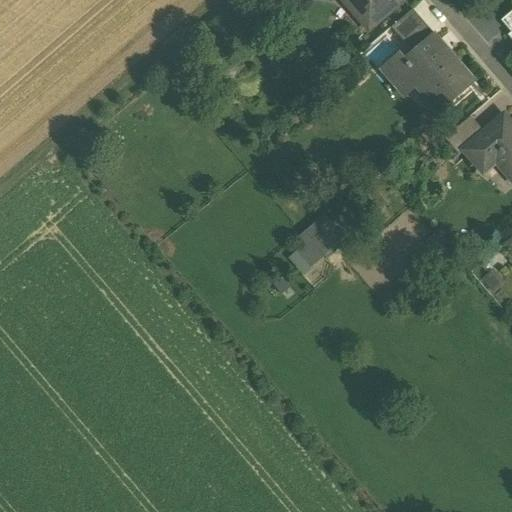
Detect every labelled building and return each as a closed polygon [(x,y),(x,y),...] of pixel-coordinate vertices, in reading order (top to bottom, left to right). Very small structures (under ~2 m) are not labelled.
[(402,0),(351,0),(361,11),(357,15),(368,28),(368,29),(369,30),(402,0)] [(435,35),(413,10),(392,28),(413,53),(435,35)] [(474,81),(435,35),(413,53),(405,61),(400,55),(381,71),(403,96),(420,82),(443,108),(474,81)] [(511,124),(503,115),(484,132),(462,150),(463,152),(479,170),(492,159),(511,182),(511,124)] [(470,117),(444,139),(459,156),(463,152),(462,150),(484,132),(470,117)] [(336,251),(320,232),(334,221),(327,213),(304,232),(314,244),(324,255),(327,258),(336,251)] [(340,228),(334,221),(320,232),(336,251),(356,234),(346,223),(340,228)] [(324,255),(314,244),(306,251),(316,262),(324,255)]
